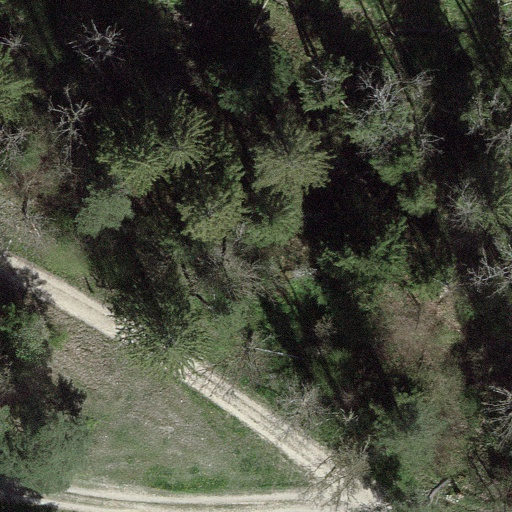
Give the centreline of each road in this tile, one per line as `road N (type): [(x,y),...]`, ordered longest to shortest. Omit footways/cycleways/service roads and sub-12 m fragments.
road 1 (track): [(0,266),(242,401),(362,511)]
road 2 (track): [(0,489),(160,511)]
road 3 (track): [(223,511),(354,505)]
